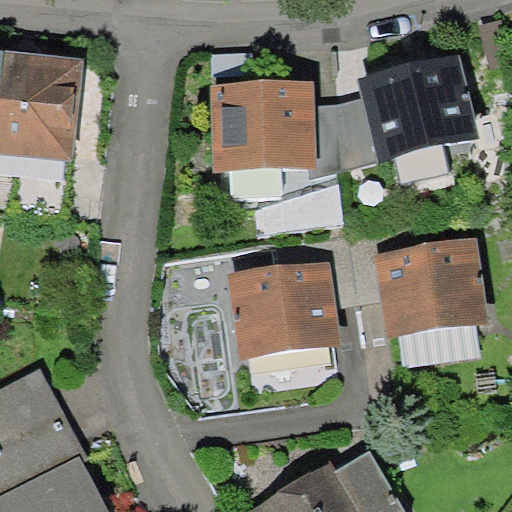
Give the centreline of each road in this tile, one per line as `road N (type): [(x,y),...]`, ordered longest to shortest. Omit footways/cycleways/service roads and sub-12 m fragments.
road 1 (residential): [(199,511),(136,392),(141,30)]
road 2 (residential): [(141,30),(440,0)]
road 3 (residential): [(0,11),(141,30)]
